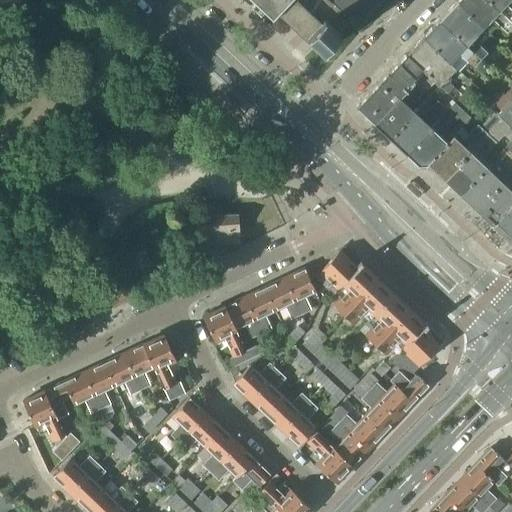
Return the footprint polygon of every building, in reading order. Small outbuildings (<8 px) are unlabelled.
[(250,0),(271,20),(278,13),(289,0),(250,0)] [(289,0),(278,13),(297,32),(301,28),(307,35),(306,37),(323,52),(339,35),(337,33),(349,20),(356,27),(381,0),(289,0)] [(511,24),(486,0),(457,0),(455,2),(482,28),(488,34),(498,24),(506,32),(511,24)] [(486,0),(511,24),(511,10),(505,4),(508,0),(486,0)] [(482,28),(455,2),(439,19),(480,58),(486,52),(479,45),(489,35),(488,34),(482,28)] [(423,36),(458,70),(467,61),(473,66),(480,58),(439,19),(423,36)] [(458,70),(423,36),(405,55),(420,69),(442,89),(449,96),(455,90),(446,82),(458,70)] [(356,107),(373,123),(413,80),(411,77),(420,69),(405,55),(356,107)] [(373,123),(389,138),(413,112),(408,107),(424,90),(413,80),(373,123)] [(500,93),(492,101),(501,110),(511,98),(511,88),(511,87),(503,96),(500,93)] [(421,169),(428,162),(427,161),(458,128),(469,117),(463,111),(476,97),(466,88),(454,101),(453,102),(446,110),(405,153),(421,169)] [(511,131),(511,138),(509,142),(501,150),(511,161),(511,169),(477,207),(493,223),(511,203),(511,98),(501,110),(496,116),(499,119),(508,127),(511,131)] [(389,138),(405,153),(446,110),(436,100),(420,118),(413,112),(389,138)] [(428,162),(444,177),(499,119),(496,116),(493,113),(486,121),(480,127),(477,124),(466,136),(458,128),(427,161),(428,162)] [(444,177),(461,193),(489,163),(481,157),(502,135),(509,142),(511,138),(511,131),(508,127),(499,119),(444,177)] [(461,193),(477,207),(511,169),(511,161),(501,150),(489,163),(461,193)] [(511,203),(493,223),(511,240),(511,238),(511,203)] [(202,246),(237,243),(236,231),(237,231),(236,214),(220,215),(220,214),(212,215),(213,215),(197,217),(198,234),(196,234),(197,245),(188,246),(189,255),(203,254),(202,246)] [(333,293),(361,263),(362,263),(359,260),(358,261),(350,253),(350,252),(349,252),(345,249),(341,253),(338,250),(337,251),(314,276),(333,293)] [(331,305),(342,315),(377,278),(376,278),(371,273),(371,272),(370,272),(361,263),(333,293),(331,295),(336,300),(331,305)] [(284,277),(283,277),(300,314),(310,309),(304,296),(315,291),(304,268),(288,276),(288,275),(287,275),(287,276),(284,278),(284,277)] [(279,280),(264,287),(274,310),(284,306),(290,319),(300,314),(283,277),(283,278),(280,279),(279,279),(279,280)] [(366,321),(372,315),(393,294),(383,284),(383,283),(382,284),(377,279),(377,278),(342,315),(352,324),(360,316),(366,321)] [(113,306),(113,307),(137,296),(133,286),(109,297),(113,306)] [(244,296),(243,296),(261,333),(271,328),(264,315),(274,310),(264,287),(248,295),(248,294),(247,294),(247,295),(244,296)] [(364,335),(374,344),(409,308),(408,308),(403,303),(403,302),(402,303),(393,294),(372,315),(378,320),(364,335)] [(224,305),(223,305),(235,331),(245,326),(250,338),(261,333),(243,296),(243,297),(240,298),(239,298),(239,299),(224,306),(224,305)] [(235,331),(223,305),(223,306),(216,310),(216,309),(215,309),(215,310),(203,316),(214,341),(214,342),(223,337),(232,357),(223,361),(227,369),(248,359),(245,351),(235,331)] [(392,345),(399,350),(424,324),(415,315),(415,314),(414,314),(409,309),(409,308),(374,344),(384,354),(392,345)] [(425,323),(424,324),(399,350),(387,359),(391,364),(412,373),(438,345),(436,343),(440,338),(426,326),(427,325),(425,323)] [(297,326),(288,335),(294,342),(303,332),(297,326)] [(301,344),(308,351),(317,342),(319,344),(326,337),(316,328),(301,344)] [(143,343),(153,368),(168,401),(184,394),(179,382),(176,383),(166,364),(175,360),(164,337),(163,337),(162,335),(151,340),(150,340),(150,341),(143,344),(143,343)] [(294,342),(288,335),(279,345),(290,356),(296,350),(291,345),(294,342)] [(308,351),(324,365),(332,356),(319,344),(317,342),(308,351)] [(123,352),(123,353),(140,390),(150,385),(144,372),(153,368),(143,343),(142,344),(127,351),(126,351),(126,352),(123,353),(123,352)] [(258,344),(245,351),(248,359),(262,353),(258,344)] [(296,350),(290,356),(304,369),(310,363),(296,350)] [(118,355),(103,363),(114,386),(123,381),(129,394),(140,390),(123,353),(122,353),(122,354),(119,355),(119,354),(118,355)] [(324,365),(339,380),(348,371),(332,356),(324,365)] [(374,370),(380,376),(389,367),(382,361),(374,370)] [(248,399),(248,400),(276,370),(268,362),(258,373),(249,365),(232,383),(245,396),(245,397),(246,396),(248,399)] [(83,371),(82,371),(100,408),(110,404),(104,390),(114,386),(103,363),(87,370),(87,369),(86,369),(87,370),(83,372),(83,371)] [(310,375),(322,386),(328,380),(316,368),(310,375)] [(275,389),(284,378),(285,378),(276,370),(248,400),(249,400),(249,399),(252,402),(251,402),(252,403),(252,402),(265,414),(282,396),(275,389)] [(78,374),(63,381),(74,404),(83,400),(90,413),(100,408),(82,371),(82,372),(79,374),(79,373),(78,373),(78,374)] [(348,371),(339,380),(349,390),(358,380),(348,371)] [(398,371),(389,380),(413,402),(412,401),(415,399),(416,399),(415,398),(427,385),(416,374),(409,381),(398,371)] [(370,374),(361,383),(398,418),(397,417),(400,415),(401,415),(400,414),(412,402),(413,403),(413,402),(389,380),(388,381),(393,385),(386,392),(375,382),(377,380),(370,374)] [(328,380),(322,386),(331,395),(323,404),(329,410),(343,394),(328,380)] [(43,390),(57,419),(68,414),(61,400),(69,397),(73,405),(74,404),(63,381),(47,388),(46,388),(46,389),(43,390)] [(371,409),(364,417),(382,433),(394,421),(394,422),(395,421),(394,420),(397,418),(397,419),(398,418),(361,383),(352,393),(359,400),(360,398),(371,409)] [(57,419),(43,390),(42,390),(43,391),(36,394),(35,393),(35,394),(22,400),(34,425),(33,425),(34,426),(35,425),(39,434),(47,430),(52,441),(53,441),(64,435),(57,419)] [(280,430),(281,430),(309,400),(300,392),(290,403),(282,396),(265,414),(277,426),(277,427),(278,427),(281,429),(280,430)] [(169,435),(178,442),(206,413),(206,412),(205,413),(203,411),(203,410),(203,409),(202,410),(189,398),(172,416),(180,423),(169,435)] [(309,400),(281,430),(284,432),(283,433),(284,433),(285,433),(297,445),(315,426),(307,419),(317,408),(309,400)] [(340,406),(330,416),(367,450),(368,450),(367,449),(369,447),(370,447),(371,447),(370,446),(382,433),(364,417),(356,424),(345,414),(347,412),(340,406)] [(160,407),(151,417),(157,423),(166,413),(160,407)] [(196,439),(204,446),(221,428),(209,417),(210,416),(209,415),(209,416),(206,414),(206,413),(178,442),(185,450),(196,439)] [(341,441),(334,448),(352,466),(352,465),(363,453),(364,454),(365,453),(364,452),(366,450),(367,450),(330,416),(322,425),(328,432),(329,430),(341,441)] [(157,423),(151,417),(142,427),(148,433),(157,423)] [(96,431),(110,444),(116,438),(102,424),(96,431)] [(201,465),(209,472),(237,443),(234,441),(235,440),(234,439),(234,440),(221,428),(204,446),(212,453),(201,465)] [(352,466),(334,448),(316,431),(306,441),(322,456),(315,463),(316,464),(316,463),(336,482),(345,472),(346,472),(347,472),(346,471),(351,466),(352,466)] [(65,437),(72,449),(79,442),(69,433),(65,437)] [(116,438),(110,444),(123,458),(137,444),(127,435),(121,442),(116,438)] [(61,460),(72,449),(65,437),(56,447),(52,451),(61,460)] [(228,469),(236,476),(253,458),(241,447),(242,446),(241,446),(240,446),(238,444),(238,443),(237,443),(209,472),(218,480),(228,469)] [(474,463),(492,481),(497,486),(506,476),(495,466),(502,459),(511,468),(511,452),(511,453),(509,451),(502,458),(490,447),(478,460),(477,460),(477,461),(475,463),(474,463)] [(68,493),(69,493),(97,464),(80,448),(52,477),(66,489),(65,490),(66,491),(66,490),(69,492),(68,493)] [(146,458),(155,467),(161,460),(152,451),(146,458)] [(253,458),(236,476),(231,481),(241,490),(245,493),(258,486),(270,474),(257,462),(258,462),(257,461),(257,462),(254,459),(255,459),(254,458),(253,459),(253,458)] [(161,460),(155,467),(165,476),(171,469),(161,460)] [(134,467),(144,476),(150,470),(140,461),(134,467)] [(485,489),(492,481),(474,463),(474,464),(463,476),(462,476),(461,476),(462,477),(460,479),(459,479),(492,511),(495,511),(503,504),(497,498),(496,499),(485,489)] [(73,496),(84,507),(102,489),(94,481),(105,471),(97,464),(69,493),(69,494),(70,493),(72,495),(72,496),(72,497),(73,496)] [(150,470),(144,476),(153,486),(159,479),(150,470)] [(177,488),(183,494),(192,484),(186,479),(177,488)] [(492,511),(459,479),(458,479),(459,480),(457,482),(456,482),(455,482),(456,483),(444,495),(456,507),(461,511),(463,511),(470,505),(476,511),(492,511)] [(259,492),(269,502),(280,511),(307,511),(310,509),(308,508),(309,507),(291,490),(292,489),(291,489),(284,496),(268,481),(259,492)] [(192,484),(183,494),(189,500),(199,490),(192,484)] [(111,511),(129,494),(120,486),(110,497),(102,489),(84,507),(89,511),(111,511)] [(164,502),(170,508),(179,498),(173,492),(164,502)] [(193,502),(202,511),(211,502),(202,493),(193,502)] [(126,511),(136,501),(129,494),(111,511),(126,511)] [(429,511),(428,511),(429,511),(450,511),(456,507),(444,495),(432,508),(432,507),(431,508),(432,509),(429,511)] [(211,502),(202,511),(203,511),(219,511),(226,505),(216,496),(211,502)] [(179,498),(170,508),(174,511),(177,511),(186,504),(179,498)] [(244,500),(233,506),(236,511),(240,511),(249,507),(244,500)] [(502,511),(511,511),(511,500),(511,501),(511,502),(502,511)] [(258,504),(250,511),(280,511),(269,502),(262,509),(258,504)]
